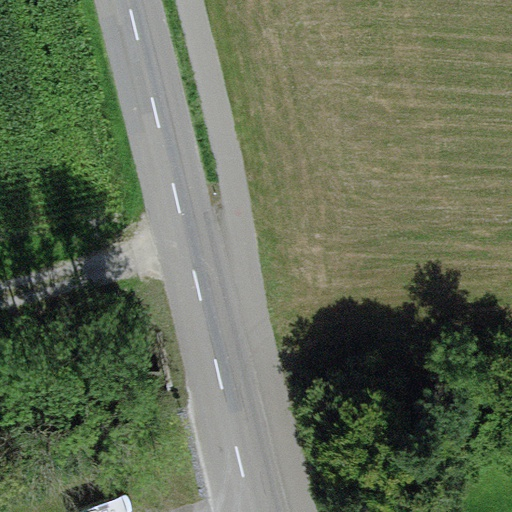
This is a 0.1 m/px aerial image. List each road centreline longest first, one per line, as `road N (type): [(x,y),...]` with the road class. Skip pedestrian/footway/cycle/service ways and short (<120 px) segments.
road 1 (tertiary): [(128,0),(253,511)]
road 2 (track): [(0,302),(190,252)]
